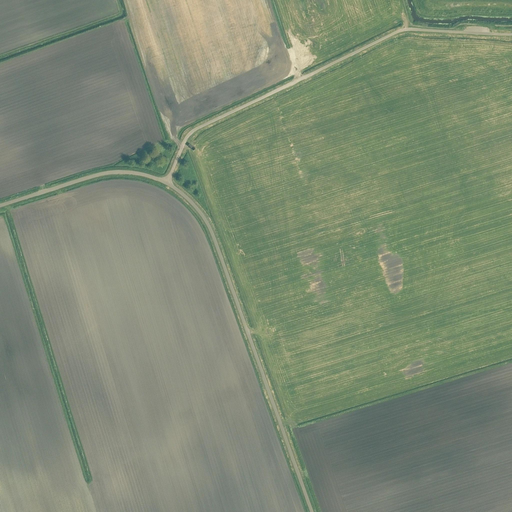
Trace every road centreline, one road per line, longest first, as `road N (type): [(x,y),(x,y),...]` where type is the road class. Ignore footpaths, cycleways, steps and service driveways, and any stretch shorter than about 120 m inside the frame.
road 1 (unclassified): [(167,182),(191,130),(391,33),(511,34)]
road 2 (unclassified): [(311,511),(209,227),(167,182)]
road 3 (unclassified): [(0,205),(96,174),(133,172),(167,182)]
